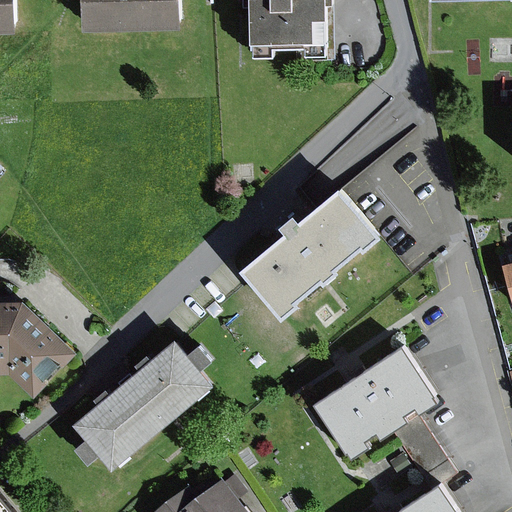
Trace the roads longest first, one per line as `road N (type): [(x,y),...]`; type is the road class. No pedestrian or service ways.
road 1 (residential): [(413,62),(118,354),(0,452)]
road 2 (residential): [(511,459),(413,62)]
